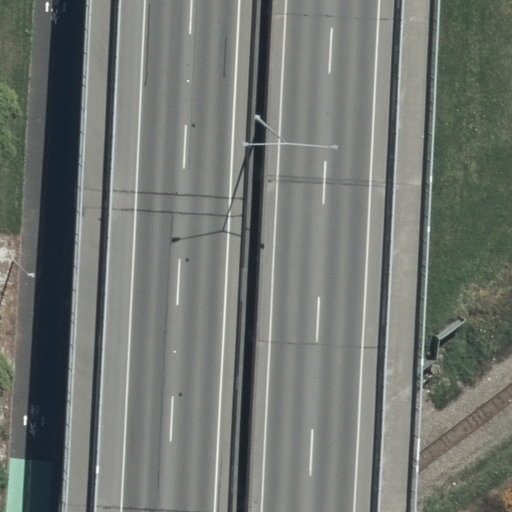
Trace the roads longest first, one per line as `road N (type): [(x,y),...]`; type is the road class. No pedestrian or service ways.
road 1 (secondary): [(321,0),(292,511)]
road 2 (secondary): [(145,511),(173,0)]
